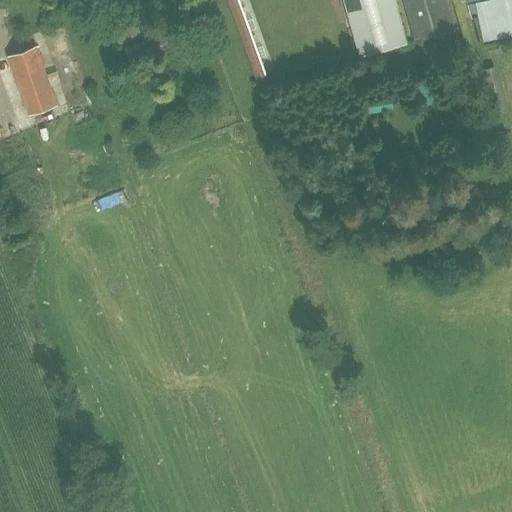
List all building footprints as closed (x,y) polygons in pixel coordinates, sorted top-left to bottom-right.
[(227,0),(256,80),(267,75),(239,0),(227,0)] [(343,0),(359,56),(407,43),(394,0),(343,0)] [(445,0),(402,0),(414,41),(454,30),(445,0)] [(130,5),(109,12),(121,47),(143,39),(130,5)] [(511,33),(511,13),(475,16),(476,36),(511,33)] [(54,106),(47,88),(33,48),(7,58),(28,116),(54,106)] [(480,67),(487,112),(499,110),(493,66),(480,67)]
